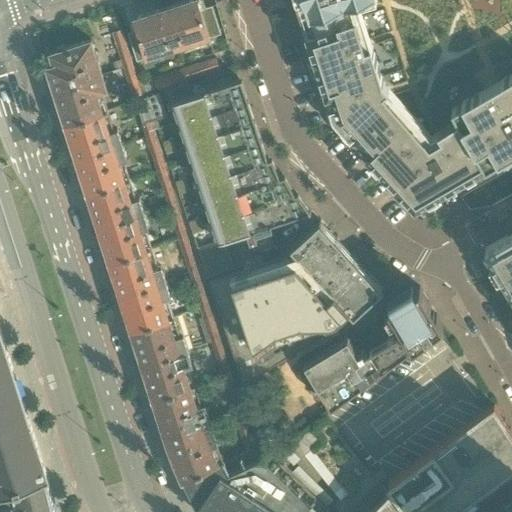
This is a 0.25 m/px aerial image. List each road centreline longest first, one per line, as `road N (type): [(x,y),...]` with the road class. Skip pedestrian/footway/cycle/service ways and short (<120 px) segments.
road 1 (secondary): [(147,511),(0,67)]
road 2 (unclassified): [(430,264),(368,227),(294,137),(249,0)]
road 3 (secondary): [(0,201),(99,511)]
road 4 (unclassified): [(430,264),(453,274),(511,377)]
